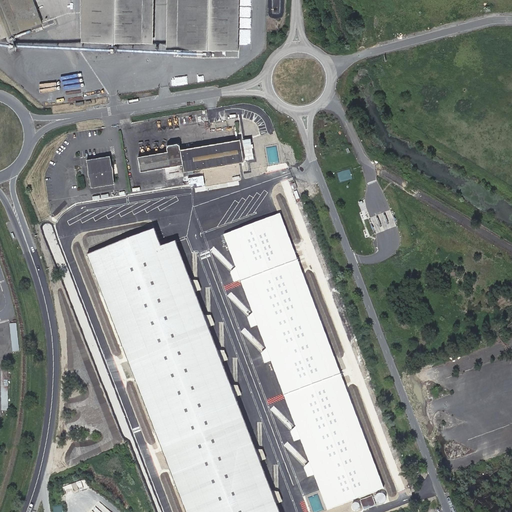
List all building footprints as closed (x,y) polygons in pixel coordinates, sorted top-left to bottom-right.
[(0,0),(0,40),(42,24),(33,0),(0,0)] [(154,0),(82,0),(82,41),(154,44),(154,0)] [(239,51),(239,0),(167,0),(167,50),(239,51)] [(184,173),(189,172),(211,169),(224,166),(229,165),(243,163),(243,161),(258,159),(253,129),(247,130),(248,131),(246,131),(246,129),(243,129),(243,132),(242,132),(241,131),(238,132),(240,140),(181,151),(180,144),(166,146),(167,153),(137,158),(140,173),(183,166),(184,173)] [(110,169),(109,166),(107,157),(83,161),(85,170),(84,171),(85,175),(85,178),(86,180),(88,189),(112,185),(111,176),(111,173),(111,171),(110,169)] [(338,172),(340,180),(352,177),(350,169),(338,172)] [(232,175),(212,183),(214,189),(235,181),(232,175)] [(152,217),(147,205),(128,212),(133,224),(152,217)] [(279,214),(223,235),(327,510),(383,489),(279,214)] [(276,511),(174,241),(160,247),(154,230),(85,258),(182,511),(276,511)] [(398,482),(383,487),(386,497),(401,492),(398,482)]
